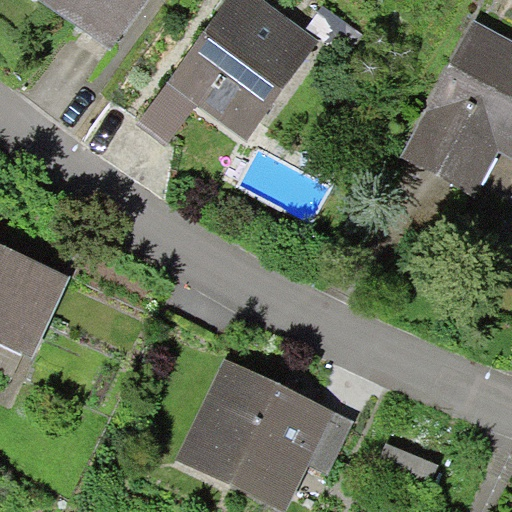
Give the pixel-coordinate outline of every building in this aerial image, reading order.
[(147,0),(44,0),(112,48),(147,0)] [(264,0),(228,0),(167,81),(197,103),(247,140),(321,42),(264,0)] [(324,4),(311,21),(349,50),(362,34),(324,4)] [(511,38),(474,19),(400,156),(474,196),(498,152),(511,159),(511,38)] [(166,145),(197,103),(167,81),(136,123),(166,145)] [(70,277),(0,244),(0,342),(32,358),(70,277)] [(176,458),(287,511),(308,467),(335,412),(224,359),(176,458)] [(353,421),(335,412),(308,467),(327,476),(353,421)] [(388,443),(378,468),(430,489),(440,463),(388,443)]
